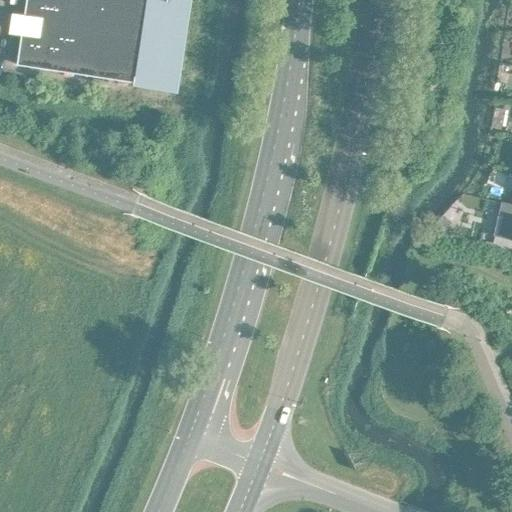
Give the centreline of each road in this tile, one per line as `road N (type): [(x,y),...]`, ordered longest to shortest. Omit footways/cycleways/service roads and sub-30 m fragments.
road 1 (secondary): [(262,464),(339,197),(378,0)]
road 2 (secondary): [(299,0),(271,170),(188,432)]
road 3 (residential): [(388,511),(262,464)]
